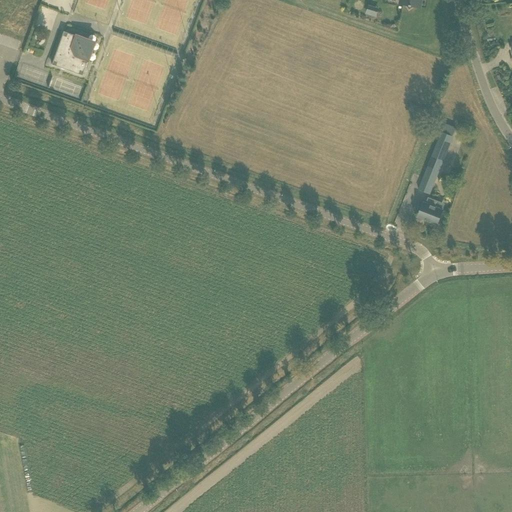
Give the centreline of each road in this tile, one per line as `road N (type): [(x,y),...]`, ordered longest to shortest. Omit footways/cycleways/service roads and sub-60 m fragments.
road 1 (unclassified): [(436,273),(414,246),(0,100)]
road 2 (tertiary): [(138,511),(436,273)]
road 3 (unclassified): [(511,140),(485,89),(457,0)]
